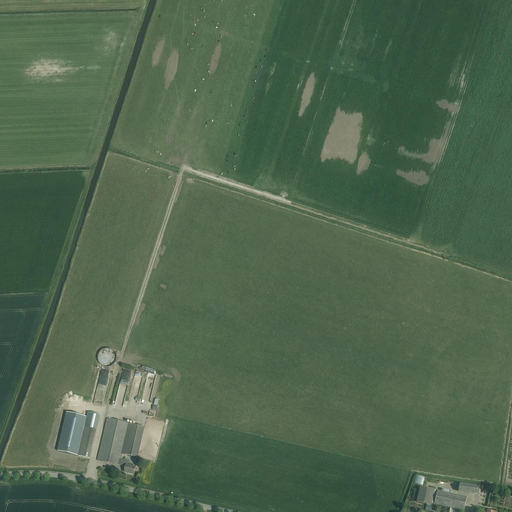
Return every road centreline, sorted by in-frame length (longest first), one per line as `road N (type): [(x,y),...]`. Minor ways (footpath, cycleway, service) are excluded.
road 1 (track): [(511,274),(182,167),(101,426)]
road 2 (unclassified): [(0,475),(89,480),(229,511)]
road 3 (track): [(183,167),(183,155),(153,157),(117,139),(160,0)]
road 4 (track): [(405,469),(496,477),(511,377)]
